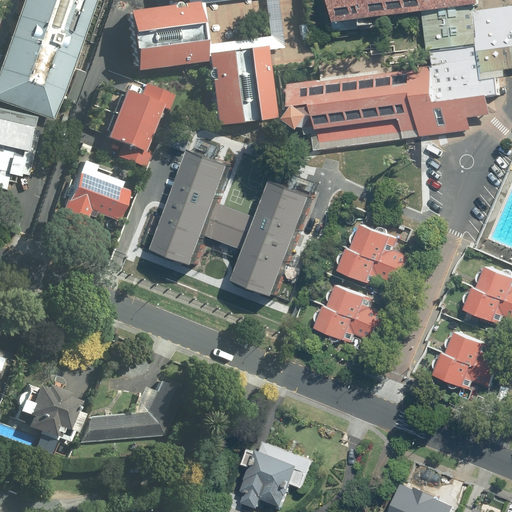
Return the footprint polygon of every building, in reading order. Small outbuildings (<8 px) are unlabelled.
[(0,104),(49,122),(91,0),(18,0),(0,53),(0,104)] [(193,0),(124,10),(132,71),(201,62),(193,0)] [(511,0),(330,0),(336,29),(425,19),(432,64),(290,83),(295,129),(305,130),(309,150),(470,133),(470,118),(493,115),(491,96),(500,93),(498,73),(511,70),(511,0)] [(261,46),(204,53),(213,124),(271,116),(261,46)] [(171,95),(142,84),(138,95),(167,106),(171,95)] [(160,104),(122,89),(103,137),(141,152),(160,104)] [(29,120),(0,112),(0,190),(0,191),(2,178),(22,182),(36,130),(28,126),(29,120)] [(189,154),(154,250),(191,263),(200,239),(240,254),(229,282),(268,297),(304,200),(267,187),(253,225),(208,209),(224,167),(189,154)] [(127,191),(74,174),(55,232),(79,240),(89,211),(117,220),(127,191)] [(412,246),(362,225),(341,274),(391,294),(412,246)] [(511,278),(487,268),(468,314),(511,331),(511,278)] [(388,305),(340,285),(321,330),(369,350),(388,305)] [(502,356),(451,334),(434,375),(485,397),(502,356)] [(155,391),(148,388),(145,396),(141,394),(133,411),(90,414),(82,442),(162,436),(181,392),(160,379),(155,391)] [(68,390),(47,382),(46,386),(36,382),(35,386),(28,383),(26,388),(25,388),(24,389),(23,389),(22,390),(21,391),(20,391),(20,392),(19,393),(19,394),(18,395),(18,396),(17,396),(17,397),(17,398),(17,399),(17,400),(17,401),(17,402),(17,403),(18,404),(18,405),(19,406),(19,407),(20,408),(21,409),(22,410),(23,410),(24,411),(25,411),(26,412),(27,412),(28,412),(24,425),(39,430),(35,442),(49,447),(53,438),(57,440),(58,438),(69,442),(73,432),(75,432),(83,411),(79,409),(82,399),(66,393),(68,390)] [(247,464),(253,467),(248,479),(250,480),(242,501),(268,511),(270,504),(290,511),(300,485),(307,487),(317,460),(268,441),(264,452),(253,448),(247,464)] [(452,511),(453,511),(440,506),(441,503),(401,487),(390,511),(452,511)]
